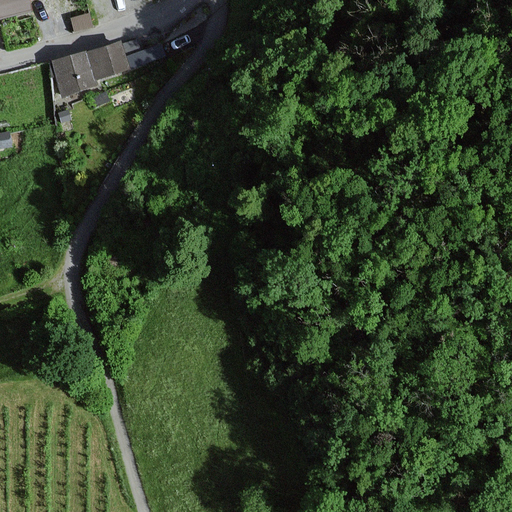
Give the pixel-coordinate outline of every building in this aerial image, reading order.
[(24,0),(0,0),(0,17),(27,12),(24,0)] [(137,40),(124,44),(131,68),(164,58),(160,43),(140,49),(137,40)] [(119,41),(85,53),(94,80),(128,69),(119,41)] [(96,86),(94,80),(85,53),(52,63),(63,97),(96,86)] [(9,134),(0,134),(0,147),(10,146),(9,134)]
